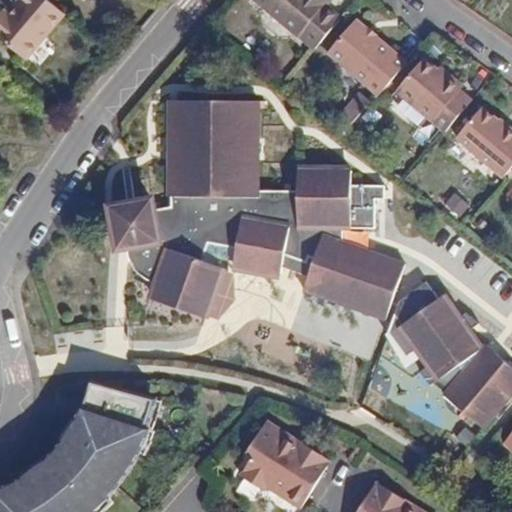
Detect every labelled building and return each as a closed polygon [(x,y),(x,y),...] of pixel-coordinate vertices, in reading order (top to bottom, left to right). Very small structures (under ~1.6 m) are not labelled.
[(0,14),(0,39),(27,61),(65,15),(47,0),(18,0),(14,6),(6,16),(1,13),(0,14)] [(254,0),(315,52),(339,24),(326,12),(331,6),(324,0),(254,0)] [(14,6),(10,2),(1,13),(6,16),(14,6)] [(329,54),(379,99),(407,66),(375,38),(372,41),(367,36),(369,33),(357,23),(329,54)] [(377,36),(371,30),(369,33),(367,36),(372,41),(375,38),(377,36)] [(397,96),(444,137),(471,105),(458,94),(461,89),(450,79),(446,83),(438,76),(425,65),(397,96)] [(450,79),(442,72),(438,76),(446,83),(450,79)] [(352,124),(369,102),(356,92),(340,114),(352,124)] [(309,275),(304,288),(385,319),(406,264),(344,240),(344,226),(376,222),(372,193),(385,191),(384,178),(350,182),(348,168),(296,175),(298,195),(259,201),(259,107),(171,108),(172,201),(174,200),(173,211),(155,213),(154,204),(116,210),(121,248),(125,247),(135,246),(136,257),(142,266),(149,274),(161,280),(158,289),(154,301),(204,318),(221,268),(214,265),(216,258),(234,261),(233,266),(281,270),(282,263),(283,251),(305,259),(307,253),(316,256),(313,263),(309,275)] [(459,140),(504,180),(511,170),(511,135),(484,111),(459,140)] [(443,207),(459,219),(470,204),(454,191),(443,207)] [(144,283),(158,289),(161,280),(149,274),(142,266),(136,257),(135,246),(125,247),(126,260),(134,273),(144,283)] [(305,259),(283,251),(282,263),(309,275),(313,263),(316,256),(307,253),(305,259)] [(432,385),(485,428),(511,395),(511,366),(507,362),(487,345),(481,352),(466,332),(479,323),(465,313),(456,319),(441,298),(438,300),(426,281),(397,299),(395,314),(431,364),(420,372),(431,386),(432,385)] [(21,487),(3,496),(0,496),(0,511),(82,511),(99,495),(112,476),(119,477),(149,414),(145,411),(149,384),(122,385),(109,385),(90,388),(87,401),(89,404),(84,421),(87,423),(91,425),(89,431),(82,431),(78,435),(79,442),(71,441),(44,472),(40,475),(26,485),(21,487)] [(291,459),(289,455),(291,448),(266,431),(246,457),(249,466),(237,483),(262,500),(263,497),(288,511),(301,511),(325,477),(304,463),(301,466),(291,459)] [(325,477),(327,472),(291,448),(289,455),(291,459),(301,466),(304,463),(325,477)] [(412,511),(378,489),(374,495),(396,509),(394,511),(412,511)] [(394,511),(396,509),(374,495),(362,511),(394,511)]
